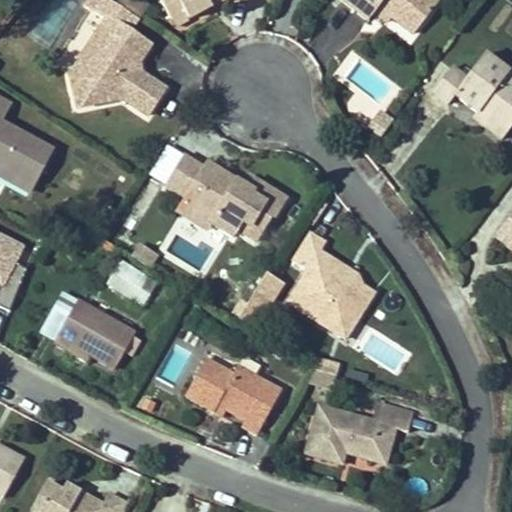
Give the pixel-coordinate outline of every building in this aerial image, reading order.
[(148,15),(156,4),(150,0),(119,0),(127,5),(133,9),(124,23),(117,19),(102,41),(105,58),(88,60),(92,84),(133,77),(156,93),(174,68),(155,54),(154,46),(166,28),(148,15)] [(204,0),(195,0),(188,4),(192,11),(206,3),(204,0)] [(445,0),(385,0),(387,1),(388,0),(411,0),(433,17),(445,0)] [(133,9),(127,5),(117,19),(124,23),(133,9)] [(511,44),(504,38),(487,62),(472,52),(453,78),(468,89),(475,78),(499,96),(494,103),(511,115),(511,44)] [(102,41),(88,60),(105,58),(102,41)] [(81,142),(38,112),(47,100),(19,80),(0,107),(0,118),(22,133),(9,151),(30,166),(36,158),(59,174),(81,142)] [(265,183),(224,155),(220,160),(204,148),(187,173),(211,190),(204,201),(229,218),(249,233),(255,225),(271,236),(286,213),(290,216),(303,196),(271,174),(265,183)] [(36,158),(30,166),(53,182),(59,174),(36,158)] [(229,218),(204,201),(199,208),(224,225),(229,218)] [(328,261),(307,294),(352,324),(361,311),(380,307),(394,286),(382,278),(366,282),(358,276),(363,269),(349,259),(353,253),(340,244),(347,235),(332,225),(314,253),(328,261)] [(0,285),(2,287),(24,242),(0,230),(0,285)] [(164,238),(154,254),(171,265),(181,250),(164,238)] [(381,269),(353,253),(349,259),(363,269),(358,276),(366,282),(382,278),(381,269)] [(143,307),(156,278),(115,259),(102,288),(143,307)] [(2,287),(0,285),(0,304),(7,308),(25,268),(13,262),(2,287)] [(258,328),(282,280),(260,270),(236,318),(258,328)] [(150,327),(94,292),(69,333),(83,342),(88,335),(103,344),(129,361),(150,327)] [(364,332),(380,307),(361,311),(352,324),(364,332)] [(88,335),(83,342),(99,351),(103,344),(88,335)] [(248,373),(221,357),(198,394),(226,411),(232,402),(241,407),(259,418),(253,428),(267,436),(286,407),(271,399),(280,384),(252,367),(248,373)] [(347,392),(350,377),(329,372),(320,385),(347,392)] [(294,393),(280,384),(271,399),(286,407),(294,393)] [(232,402),(226,411),(235,417),(241,407),(232,402)] [(384,420),(330,406),(317,454),(353,463),(356,451),(397,462),(406,426),(421,430),(426,412),(389,402),(384,420)] [(0,494),(7,498),(27,461),(0,447),(0,494)] [(105,511),(110,505),(71,483),(66,492),(51,484),(35,511),(105,511)] [(116,494),(110,505),(105,511),(127,511),(133,503),(116,494)]
